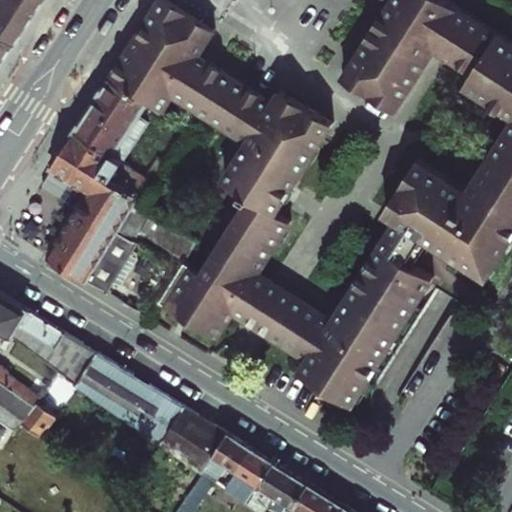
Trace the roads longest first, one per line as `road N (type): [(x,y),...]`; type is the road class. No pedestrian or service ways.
road 1 (residential): [(0,256),(413,511)]
road 2 (residential): [(253,0),(333,92),(414,137)]
road 3 (residential): [(414,137),(313,300)]
road 4 (secondary): [(0,152),(98,0)]
